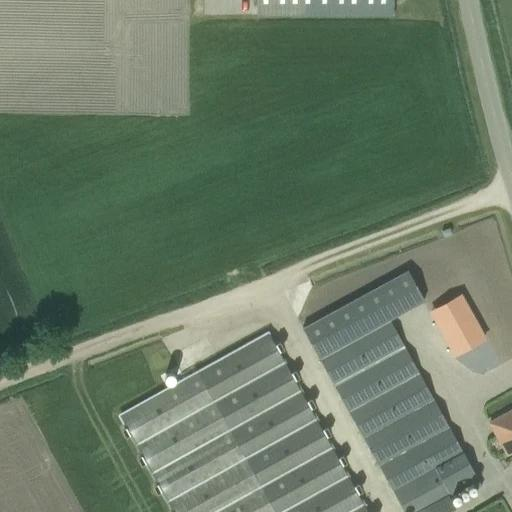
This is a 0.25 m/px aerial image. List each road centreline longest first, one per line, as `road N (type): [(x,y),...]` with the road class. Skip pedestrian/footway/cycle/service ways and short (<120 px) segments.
road 1 (track): [(0,383),(511,190)]
road 2 (unclassified): [(511,185),(466,0)]
